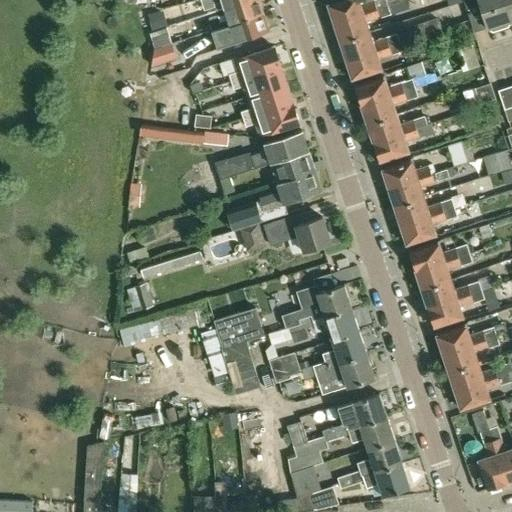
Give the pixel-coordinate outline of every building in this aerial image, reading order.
[(198,0),(202,10),(213,7),(212,4),(221,1),(223,8),(246,0),(198,0)] [(208,18),(212,29),(262,12),(258,0),(246,0),(223,8),(227,19),(219,22),(217,15),(208,18)] [(332,21),(387,4),(395,1),(395,2),(400,0),(372,0),(359,5),(357,0),(338,0),(327,4),(332,21)] [(462,0),(465,9),(478,5),(486,27),(486,29),(488,28),(489,31),(492,32),(507,27),(508,24),(507,22),(511,20),(504,0),(462,0)] [(332,21),(339,40),(367,31),(364,22),(390,13),(387,4),(332,21)] [(166,27),(162,10),(152,13),(157,30),(166,27)] [(262,12),(212,29),(217,46),(234,40),(268,29),(262,12)] [(367,31),(339,40),(345,59),(404,40),(441,28),(438,16),(415,24),(415,26),(401,31),(371,42),(367,31)] [(149,33),(154,48),(172,43),(166,27),(149,33)] [(407,49),(404,40),(345,59),(352,79),(380,69),(377,59),(399,52),(407,49)] [(154,48),(151,65),(176,57),(172,43),(154,48)] [(229,74),(231,81),(280,65),(280,66),(281,66),(274,46),(235,58),(239,70),(229,74)] [(354,87),(360,105),(414,87),(412,80),(426,75),(422,61),(405,67),(409,79),(400,82),(386,87),(383,77),(354,87)] [(248,96),(286,84),(280,66),(280,65),(231,81),(233,88),(244,85),(248,96)] [(196,93),(207,89),(205,81),(194,85),(196,93)] [(493,96),(489,83),(473,89),(477,101),(493,96)] [(291,102),(286,84),(248,96),(251,107),(241,111),(243,118),(292,102),(291,102)] [(503,110),(511,106),(511,87),(511,85),(497,90),(503,110)] [(366,123),(395,113),(392,105),(406,100),(417,96),(414,87),(360,105),(366,123)] [(292,102),(243,118),(246,126),(256,122),(260,134),(299,121),(292,101),(291,102),(292,102)] [(511,106),(503,110),(507,121),(511,118),(511,106)] [(366,123),(372,142),(427,123),(424,115),(398,124),(395,113),(366,123)] [(196,114),(194,126),(202,127),(203,115),(196,114)] [(203,115),(202,127),(210,128),(211,116),(203,115)] [(372,142),(379,162),(407,152),(404,142),(418,137),(430,133),(434,132),(431,123),(427,124),(372,142)] [(140,124),(139,135),(203,142),(204,131),(140,124)] [(270,162),(307,150),(301,129),(263,142),(266,149),(215,165),(220,179),(230,175),(270,162)] [(468,140),(448,146),(454,166),(474,159),(468,140)] [(270,162),(271,166),(277,182),(314,169),(307,150),(270,162)] [(506,150),(482,157),(488,175),(511,167),(506,150)] [(381,169),(386,186),(431,172),(434,171),(432,163),(413,170),(410,160),(381,169)] [(511,168),(500,172),(504,184),(511,181),(511,168)] [(277,182),(278,185),(279,192),(260,198),(264,209),(321,191),(314,169),(277,182)] [(446,169),(435,173),(437,180),(449,176),(446,169)] [(386,186),(393,205),(422,196),(419,187),(434,182),(431,172),(386,186)] [(235,189),(230,175),(220,179),(224,193),(235,189)] [(422,196),(393,205),(399,224),(455,206),(452,198),(425,207),(422,196)] [(262,220),(255,200),(228,209),(235,229),(262,220)] [(467,202),(455,206),(399,224),(406,244),(435,235),(431,225),(470,212),(467,202)] [(302,251),(329,242),(321,217),(295,225),(292,215),(263,225),(269,245),(297,236),(302,251)] [(489,224),(479,226),(482,238),(492,235),(489,224)] [(243,250),(260,244),(254,225),(237,230),(243,250)] [(152,226),(137,231),(141,243),(155,238),(152,226)] [(467,244),(454,248),(441,252),(437,242),(408,252),(414,269),(469,251),(467,244)] [(204,259),(200,245),(140,264),(144,277),(204,259)] [(145,246),(127,251),(130,263),(149,257),(145,246)] [(414,269),(420,288),(449,278),(447,270),(472,262),(469,251),(414,269)] [(420,288),(426,307),(481,289),(479,281),(453,289),(449,278),(420,288)] [(136,286),(126,289),(132,307),(141,304),(142,308),(154,305),(147,281),(135,285),(136,286)] [(310,314),(311,320),(324,316),(351,308),(344,284),(320,292),(318,283),(296,290),(302,308),(282,314),(286,327),(288,327),(290,332),(302,328),(298,318),(310,314)] [(481,289),(426,307),(433,327),(462,317),(459,307),(498,294),(495,286),(482,290),(481,289)] [(291,297),(270,305),(274,314),(294,306),(291,297)] [(214,319),(223,347),(246,340),(264,334),(256,307),(214,319)] [(158,319),(163,334),(199,323),(195,308),(158,319)] [(351,308),(324,316),(311,320),(313,324),(315,332),(328,328),(331,339),(359,331),(351,308)] [(310,314),(298,318),(302,328),(304,327),(313,324),(311,320),(310,314)] [(115,326),(116,341),(156,337),(155,322),(115,326)] [(441,352),(496,334),(494,327),(468,335),(465,325),(435,335),(441,352)] [(291,337),(290,332),(288,327),(286,327),(269,333),(272,344),(291,337)] [(326,366),(339,362),(366,353),(359,331),(331,339),(334,349),(322,353),(325,360),(326,366)] [(441,352),(447,370),(477,361),(474,353),(500,344),(496,334),(441,352)] [(260,385),(246,340),(223,347),(237,392),(260,385)] [(277,381),(303,373),(301,368),(295,350),(269,358),(277,381)] [(374,377),(366,353),(339,362),(326,366),(325,360),(313,364),(317,374),(323,393),(374,377)] [(453,389),(496,375),(511,369),(511,367),(510,362),(480,372),(477,361),(447,370),(453,389)] [(313,364),(301,368),(303,373),(305,378),(317,374),(313,364)] [(499,384),(511,380),(511,369),(496,375),(453,389),(460,409),(489,400),(486,390),(500,386),(499,384)] [(352,401),(337,406),(343,423),(345,423),(347,428),(359,424),(387,416),(379,392),(352,401)] [(237,411),(221,413),(223,430),(239,428),(237,411)] [(482,411),(477,413),(474,414),(487,457),(477,460),(487,488),(506,482),(484,419),(482,411)] [(387,416),(359,424),(347,428),(348,434),(351,441),(363,437),(367,448),(394,439),(387,416)] [(506,482),(511,480),(511,449),(505,452),(494,416),(484,419),(506,482)] [(293,445),(307,440),(301,420),(286,425),(293,445)] [(343,423),(334,426),(337,437),(348,434),(347,428),(345,423),(343,423)] [(334,426),(322,430),(323,435),(325,441),(337,437),(334,426)] [(84,497),(100,498),(103,438),(98,440),(87,444),(84,497)] [(296,456),(292,458),(288,459),(290,471),(313,463),(322,461),(318,449),(319,449),(316,438),(307,440),(293,445),(296,456)] [(370,458),(358,461),(360,469),(362,474),(374,471),(401,462),(394,439),(367,448),(370,458)] [(374,471),(362,474),(364,480),(366,487),(378,483),(382,495),(409,487),(401,462),(374,471)] [(313,463),(290,471),(290,472),(299,496),(313,491),(321,488),(313,463)] [(353,471),(349,472),(352,484),(364,480),(362,474),(360,469),(353,471)] [(349,472),(337,476),(340,487),(352,484),(349,472)] [(118,511),(136,511),(138,474),(121,473),(118,511)] [(213,481),(213,483),(213,511),(226,511),(227,481),(213,481)] [(313,491),(299,496),(294,498),(299,511),(318,509),(313,491)] [(213,511),(213,496),(195,496),(195,511),(213,511)] [(0,498),(0,511),(30,511),(31,500),(0,498)] [(246,511),(246,502),(230,503),(230,511),(246,511)]
